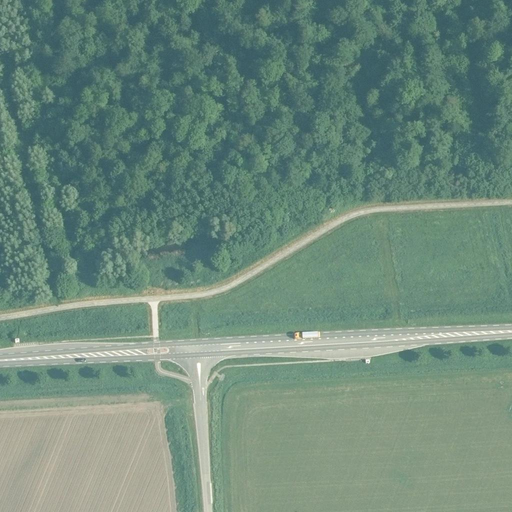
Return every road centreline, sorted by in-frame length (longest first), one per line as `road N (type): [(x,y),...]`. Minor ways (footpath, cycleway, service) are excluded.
road 1 (track): [(0,68),(502,0)]
road 2 (primary): [(511,329),(195,343)]
road 3 (primary): [(196,354),(511,333)]
road 4 (track): [(57,308),(0,63)]
road 5 (primary): [(0,362),(196,354)]
road 6 (primary): [(195,343),(0,357)]
road 7 (unclassified): [(205,511),(196,354)]
